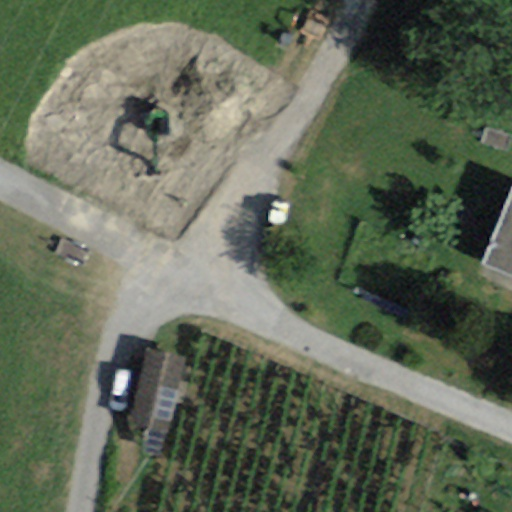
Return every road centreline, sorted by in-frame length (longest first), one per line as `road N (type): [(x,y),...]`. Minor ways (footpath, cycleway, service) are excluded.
road 1 (track): [(362,0),(275,154),(186,278),(139,313),(121,344),(81,511)]
road 2 (residential): [(511,423),(186,278)]
